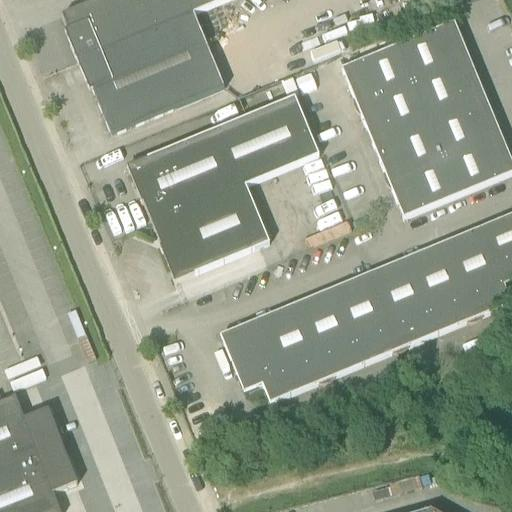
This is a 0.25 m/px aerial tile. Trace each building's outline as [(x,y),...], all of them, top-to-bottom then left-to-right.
[(107,0),(62,19),(81,64),(193,18),(237,0),(107,0)] [(352,32),(379,23),(372,1),(345,10),(352,32)] [(112,139),(224,93),(193,18),(81,64),(112,139)] [(511,177),(511,166),(454,27),(342,73),(404,223),(511,177)] [(295,102),(127,171),(142,207),(143,207),(152,229),(246,190),(246,191),(319,161),(295,102)] [(270,248),(246,191),(246,190),(152,229),(161,250),(160,251),(175,287),(270,248)] [(270,408),(511,310),(511,307),(505,289),(511,286),(511,219),(220,340),(244,397),(262,390),(270,408)] [(24,423),(15,401),(0,406),(0,511),(58,511),(53,498),(77,488),(48,414),(24,423)]
